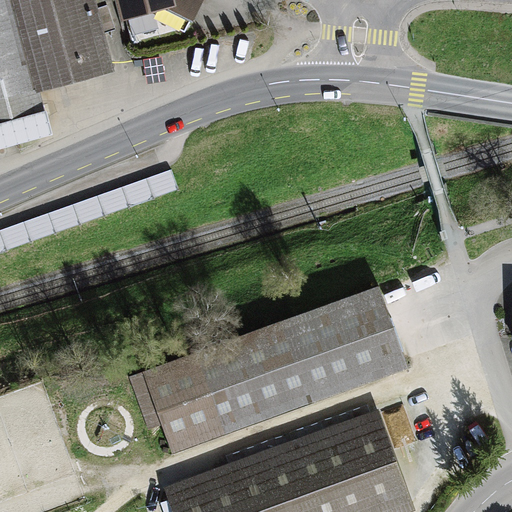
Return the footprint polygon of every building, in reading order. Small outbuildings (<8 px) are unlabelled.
[(0,0),(0,127),(43,115),(36,90),(11,0),(0,0)] [(11,0),(36,90),(111,69),(91,0),(11,0)] [(120,0),(125,16),(156,8),(171,3),(170,0),(120,0)] [(164,21),(175,26),(184,31),(188,23),(200,0),(170,0),(171,3),(156,8),(159,18),(164,21)] [(0,253),(181,193),(173,170),(0,231),(0,253)] [(378,285),(171,360),(129,375),(148,428),(162,423),(172,452),(201,442),(408,367),(378,285)] [(176,498),(181,511),(362,511),(403,497),(376,425),(176,498)]
